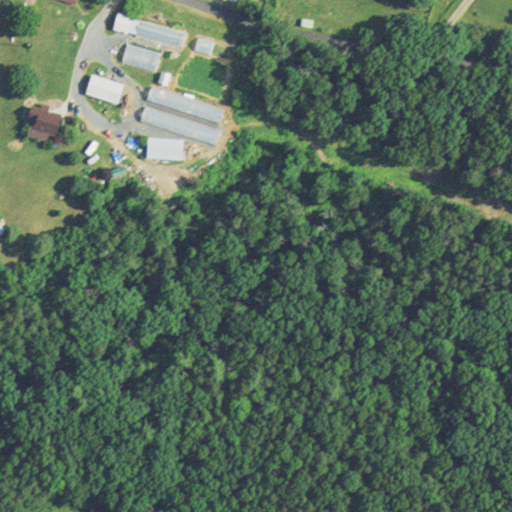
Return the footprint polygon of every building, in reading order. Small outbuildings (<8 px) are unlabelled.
[(186,32),(117,12),(113,28),(181,49),(186,32)] [(154,73),(160,53),(127,43),(121,63),(154,73)] [(117,104),(124,84),(92,73),(85,93),(117,104)] [(220,123),(224,108),(151,86),(146,101),(220,123)] [(62,116),(32,107),(23,132),(53,142),(62,116)] [(147,159),(183,159),(183,139),(147,139),(147,159)]
